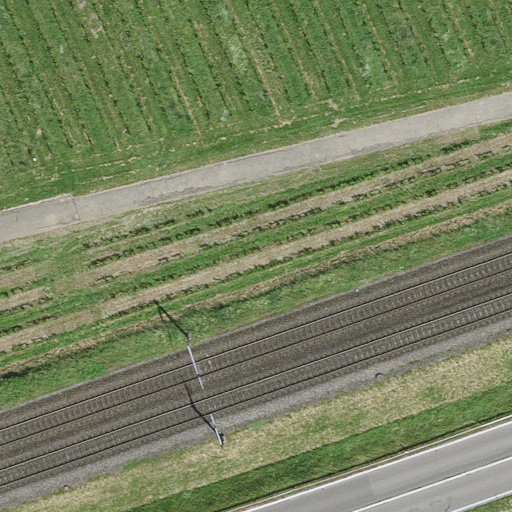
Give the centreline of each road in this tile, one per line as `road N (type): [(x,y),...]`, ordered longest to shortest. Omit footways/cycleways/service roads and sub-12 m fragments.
road 1 (track): [(0,229),(511,100)]
road 2 (primary): [(342,511),(511,454)]
